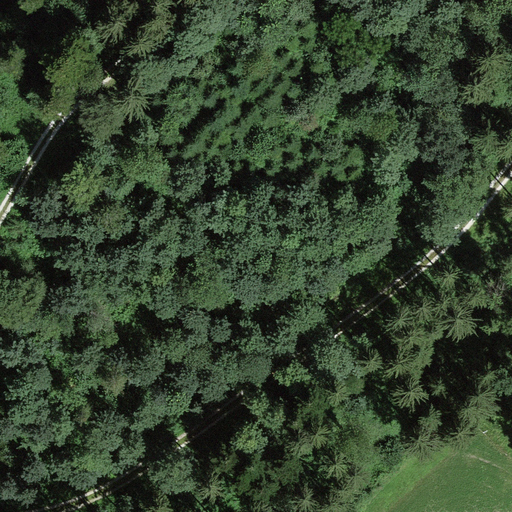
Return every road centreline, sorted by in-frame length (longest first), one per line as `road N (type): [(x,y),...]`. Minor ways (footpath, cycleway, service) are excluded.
road 1 (track): [(511,167),(421,264),(272,379),(153,463),(38,511)]
road 2 (track): [(0,217),(63,115),(198,0)]
